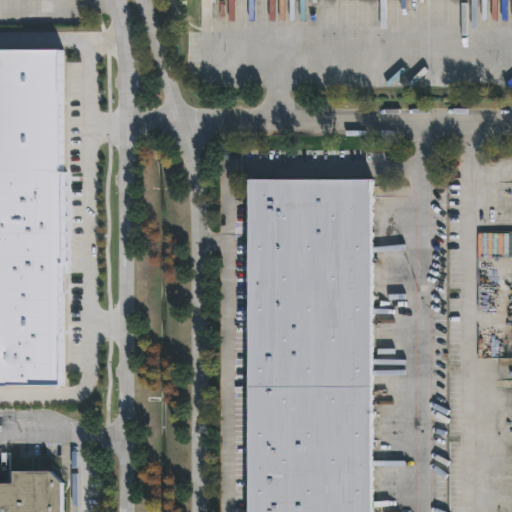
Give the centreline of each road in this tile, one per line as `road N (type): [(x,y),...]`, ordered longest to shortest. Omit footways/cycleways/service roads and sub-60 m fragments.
road 1 (tertiary): [(203,511),(200,174),(146,0)]
road 2 (tertiary): [(118,0),(134,90),(127,511)]
road 3 (residential): [(134,128),(511,128)]
